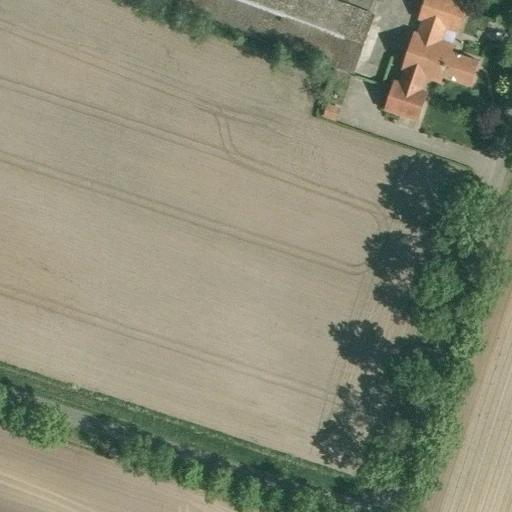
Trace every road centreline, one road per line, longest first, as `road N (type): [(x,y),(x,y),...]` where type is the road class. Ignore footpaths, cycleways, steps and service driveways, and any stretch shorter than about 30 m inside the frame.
road 1 (unclassified): [(389,511),(511,144)]
road 2 (unclassified): [(366,511),(0,392)]
